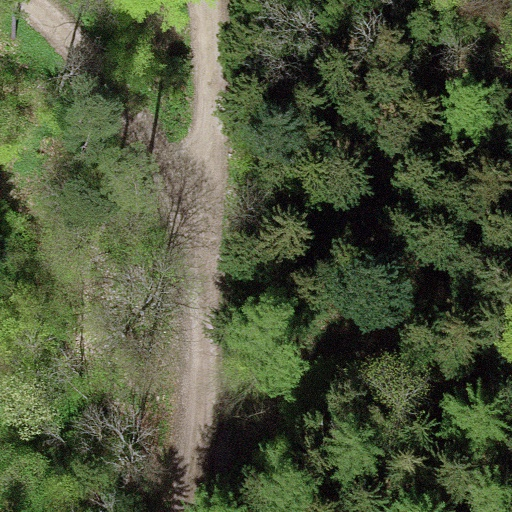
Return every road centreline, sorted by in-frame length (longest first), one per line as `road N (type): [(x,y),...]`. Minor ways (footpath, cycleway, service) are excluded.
road 1 (track): [(207,0),(212,183),(193,240),(203,334),(191,511)]
road 2 (track): [(24,0),(91,64),(153,148),(193,240)]
road 3 (track): [(193,501),(34,451),(0,451)]
